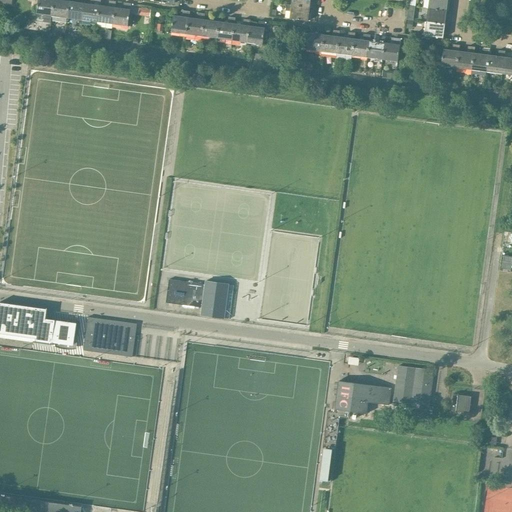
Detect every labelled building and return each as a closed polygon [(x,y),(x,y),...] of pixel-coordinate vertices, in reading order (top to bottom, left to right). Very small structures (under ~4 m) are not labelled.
[(52,15),(53,0),(38,0),(36,13),(52,15)] [(53,0),(52,15),(67,17),(69,0),(53,0)] [(67,17),(82,19),(84,2),(84,0),(78,0),(78,1),(69,0),(67,17)] [(82,19),(97,21),(100,4),(99,4),(100,0),(94,0),(94,3),(84,2),(82,19)] [(97,21),(112,24),(115,6),(115,1),(108,0),(108,5),(100,4),(97,21)] [(427,0),(427,8),(446,11),(447,0),(427,0)] [(123,7),(115,6),(112,24),(128,26),(131,3),(124,2),(123,7)] [(308,21),(310,7),(290,4),(286,4),(285,11),(290,11),(289,18),(308,21)] [(427,8),(425,22),(445,24),(446,11),(427,8)] [(189,17),(189,11),(182,10),(181,16),(173,15),(171,32),(186,34),(189,17)] [(186,34),(201,36),(204,19),(205,13),(198,12),(197,18),(189,17),(186,34)] [(212,20),(204,19),(201,36),(217,38),(220,21),(220,15),(213,14),(212,20)] [(217,38),(231,40),(234,23),(235,17),(228,16),(227,22),(220,21),(217,38)] [(231,40),(247,42),(250,25),(251,19),(244,18),(243,24),(234,23),(231,40)] [(250,25),(247,42),(262,44),(266,21),(259,20),(258,26),(250,25)] [(445,24),(425,22),(423,35),(443,38),(445,24)] [(306,49),(321,51),(324,35),(325,29),(317,28),(317,34),(308,33),(306,49)] [(321,51),(337,53),(339,37),(340,31),(333,30),(332,36),(324,35),(321,51)] [(337,53),(352,55),(354,39),(355,33),(348,32),(347,38),(339,37),(337,53)] [(352,55),(366,57),(369,41),(369,34),(363,34),(362,40),(354,39),(352,55)] [(366,57),(382,59),(384,42),(385,36),(379,36),(378,42),(369,41),(366,57)] [(393,44),(384,42),(382,59),(398,61),(401,38),(393,37),(393,44)] [(458,52),(459,52),(459,45),(452,45),(452,51),(443,50),(441,66),(456,68),(458,52)] [(472,70),(474,53),(475,47),(467,47),(467,53),(459,52),(458,52),(456,68),(472,70)] [(472,70),(487,72),(489,55),(490,49),(483,49),(482,54),(474,53),(472,70)] [(487,72),(502,74),(504,57),(504,51),(498,51),(498,56),(489,55),(487,72)] [(511,75),(511,58),(504,57),(502,74),(511,75)] [(383,70),(382,77),(395,79),(396,72),(383,70)] [(511,257),(502,256),(501,263),(500,269),(511,270),(511,259),(511,257)] [(169,279),(166,303),(202,307),(201,315),(229,319),(233,291),(228,284),(205,281),(205,284),(169,279)] [(0,302),(0,337),(48,345),(48,342),(53,343),(54,345),(61,344),(73,345),(76,324),(69,323),(69,320),(60,321),(46,319),(47,309),(0,302)] [(88,318),(83,350),(132,357),(136,324),(88,318)] [(399,366),(394,405),(427,409),(429,410),(429,405),(434,371),(399,366)] [(328,412),(319,480),(320,480),(331,482),(339,427),(339,425),(340,420),(349,421),(350,412),(366,414),(368,402),(389,405),(391,388),(383,387),(374,386),(339,381),(335,406),(335,412),(328,412)] [(451,411),(468,414),(471,397),(453,394),(451,411)] [(0,507),(33,511),(80,511),(81,508),(0,496),(0,507)]
